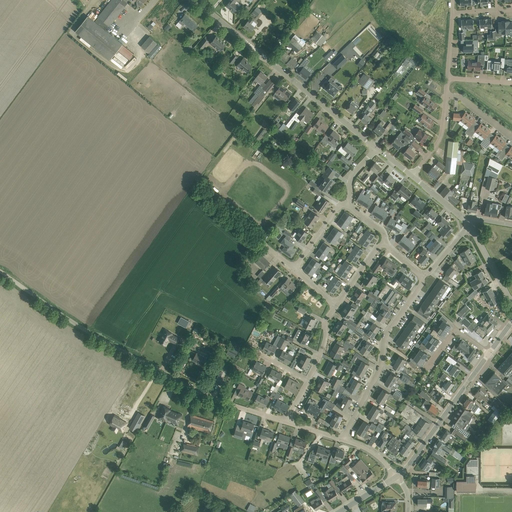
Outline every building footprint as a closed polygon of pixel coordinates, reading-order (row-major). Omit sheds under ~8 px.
[(88,16),(75,32),(110,60),(118,50),(122,45),(105,31),(108,27),(109,27),(125,7),(128,3),(124,0),(111,0),(97,18),(98,18),(95,21),(88,16)] [(230,0),(231,0),(226,6),(230,9),(230,8),(232,9),(231,10),(235,12),(239,7),(235,3),(237,0),(230,0)] [(178,22),(183,25),(188,29),(190,28),(193,31),(198,25),(185,14),(181,20),(178,22)] [(251,32),(257,24),(250,18),(244,26),(251,32)] [(480,28),(484,28),(484,29),(492,28),(492,19),(487,19),(487,18),(484,19),(479,19),(480,28)] [(461,20),(462,28),(474,28),(473,19),(461,20)] [(498,30),(495,31),(495,32),(495,36),(500,36),(501,34),(504,34),(506,34),(505,33),(505,21),(501,21),(501,22),(498,22),(498,30)] [(370,25),(352,42),(364,55),(382,37),(370,25)] [(311,39),(321,46),(327,38),(318,30),(311,39)] [(298,38),(300,37),(296,34),(292,38),(287,44),(298,52),(305,44),(298,38)] [(140,45),(148,52),(157,43),(149,36),(140,45)] [(210,43),(220,51),(226,44),(216,36),(210,43)] [(199,45),(203,49),(209,41),(205,38),(199,45)] [(467,44),(463,44),(463,48),(462,48),(462,52),(473,52),(473,44),(478,44),(478,40),(467,40),(467,44)] [(286,64),(293,69),(298,62),(283,51),(278,58),(286,64)] [(228,61),(232,64),(238,57),(234,54),(228,61)] [(333,64),(337,69),(347,59),(343,55),(333,64)] [(480,70),(481,64),(484,65),(485,60),(485,58),(481,57),(480,62),(473,62),(473,61),(468,61),(467,69),(472,69),(472,70),(476,70),(480,70)] [(237,65),(244,70),(247,72),(252,66),(246,61),(247,60),(243,58),(237,65)] [(495,72),(501,72),(501,68),(502,68),(504,68),(504,63),(505,59),(505,58),(504,58),(501,58),(501,62),(493,61),(493,60),(488,60),(487,60),(487,70),(493,70),(493,71),(495,71),(495,72)] [(307,60),(300,69),(302,72),(300,74),(308,80),(313,73),(306,68),(311,63),(307,60)] [(256,77),(253,82),(255,84),(257,82),(261,84),(263,82),(267,77),(261,72),(256,77)] [(358,82),(368,89),(374,81),(364,73),(358,82)] [(325,88),(328,91),(330,93),(331,93),(334,95),(335,95),(337,92),(339,89),(340,90),(341,90),(342,89),(343,88),(343,87),(342,86),(341,85),(339,85),(338,86),(337,88),(332,84),(335,80),(331,77),(327,82),(329,83),(325,88)] [(266,84),(263,88),(264,89),(267,92),(268,92),(272,87),(267,83),(266,84)] [(276,93),(274,95),(275,96),(276,97),(277,97),(278,96),(281,98),(280,100),(284,103),(291,93),(281,85),(275,92),(276,92),(276,93)] [(259,86),(254,92),(255,94),(257,95),(262,89),(259,86)] [(428,108),(428,109),(431,111),(432,111),(433,110),(434,111),(436,108),(435,107),(437,105),(424,95),(426,92),(420,88),(416,93),(423,98),(420,103),(428,108)] [(259,96),(252,104),(256,108),(264,97),(264,96),(261,94),(259,96)] [(290,100),(282,110),(285,112),(289,107),(294,111),(301,102),(296,98),(293,102),(290,100)] [(373,100),(369,106),(373,109),(377,104),(373,100)] [(346,108),(353,113),(359,105),(352,101),(346,108)] [(422,118),(419,121),(430,129),(434,124),(432,122),(433,120),(423,113),(422,112),(424,110),(415,104),(412,109),(420,114),(422,115),(421,117),(422,118)] [(308,110),(306,108),(300,115),(298,117),(303,121),(304,120),(307,122),(313,115),(308,111),(308,110)] [(369,116),(371,112),(368,110),(361,119),(367,124),(372,118),(369,116)] [(460,120),(464,123),(470,115),(466,112),(464,114),(454,113),(453,120),(460,120)] [(465,133),(468,135),(477,123),(474,121),(475,119),(470,115),(464,123),(469,127),(468,128),(465,133)] [(286,125),(289,127),(294,119),(292,118),(286,125)] [(293,130),(298,122),(294,119),(289,127),(293,130)] [(323,123),(323,122),(319,119),(314,126),(323,133),(328,127),(323,123)] [(386,127),(386,128),(385,129),(382,126),(384,123),(381,121),(379,124),(374,129),(381,134),(383,132),(386,134),(393,124),(390,122),(386,127)] [(475,132),(480,135),(486,127),(481,123),(480,125),(477,123),(468,135),(471,137),(474,133),(475,132)] [(305,131),(309,133),(314,127),(309,124),(305,131)] [(271,133),(279,139),(284,132),(276,126),(271,133)] [(480,135),(478,137),(483,141),(480,144),(483,146),(492,134),(489,132),(491,130),(486,127),(480,135)] [(402,132),(406,135),(409,137),(412,133),(405,128),(402,132)] [(258,138),(261,140),(266,130),(263,129),(258,138)] [(416,138),(423,143),(425,141),(427,139),(426,139),(429,135),(422,130),(421,131),(419,129),(415,136),(414,136),(416,138)] [(335,132),(334,131),(333,130),(329,136),(326,133),(327,133),(321,141),(326,145),(328,143),(331,145),(333,143),(340,135),(335,132)] [(491,143),(495,147),(501,138),(496,135),(495,136),(492,134),(483,146),(487,149),(490,144),(491,143)] [(411,139),(409,137),(406,135),(404,138),(399,135),(396,138),(392,143),(398,149),(403,143),(401,141),(403,139),(408,143),(411,139)] [(496,156),(499,158),(508,146),(505,143),(506,142),(501,138),(495,147),(500,150),(499,151),(496,156)] [(411,144),(404,153),(411,159),(415,153),(411,149),(414,146),(417,149),(420,146),(414,141),(411,144)] [(448,141),(447,156),(457,158),(458,150),(459,142),(448,141)] [(347,143),(343,149),(345,150),(342,153),(345,155),(345,156),(348,158),(351,155),(353,156),(358,150),(353,146),(352,147),(347,143)] [(506,155),(510,158),(511,155),(511,146),(511,148),(508,146),(499,158),(500,159),(502,160),(505,155),(506,155)] [(330,160),(335,153),(333,152),(328,158),(325,162),(327,164),(330,160)] [(340,159),(347,164),(349,161),(342,156),(340,159)] [(447,156),(445,172),(455,174),(456,164),(457,160),(457,158),(447,156)] [(490,158),(487,166),(492,169),(491,170),(498,174),(503,165),(490,158)] [(433,167),(428,173),(435,178),(440,172),(442,169),(445,166),(438,161),(433,167)] [(463,165),(461,173),(472,175),(474,164),(468,163),(468,162),(465,161),(463,161),(463,162),(463,165)] [(369,171),(372,174),(375,171),(377,173),(381,168),(375,163),(371,168),(369,171)] [(323,176),(326,178),(322,183),(323,183),(321,187),(324,189),(328,192),(335,182),(331,179),(336,172),(332,169),(329,167),(323,176)] [(371,179),(375,182),(380,176),(376,173),(371,179)] [(378,179),(383,183),(385,181),(390,186),(396,179),(390,174),(387,178),(382,174),(383,173),(382,173),(378,179)] [(488,176),(485,188),(493,190),(494,186),(496,187),(498,182),(495,181),(496,178),(488,176)] [(406,188),(403,185),(398,191),(403,196),(402,197),(402,198),(405,200),(406,200),(407,199),(412,193),(408,189),(407,190),(406,188)] [(446,186),(440,193),(454,205),(459,200),(456,198),(458,196),(454,192),(457,189),(457,188),(455,187),(452,190),(446,186)] [(469,211),(475,212),(478,202),(473,202),(475,196),(475,191),(470,190),(467,205),(471,205),(469,211)] [(390,196),(395,200),(398,195),(393,192),(390,196)] [(359,202),(362,204),(369,194),(367,193),(365,196),(361,193),(356,201),(359,202)] [(369,194),(362,204),(365,206),(368,208),(373,201),(369,198),(371,195),(369,194)] [(421,201),(420,200),(420,199),(416,196),(411,202),(420,209),(425,203),(422,200),(421,201)] [(315,207),(323,212),(326,207),(325,207),(326,206),(327,206),(330,202),(322,197),(315,207)] [(296,203),(303,208),(305,204),(298,200),(296,203)] [(493,203),(492,203),(488,203),(487,209),(485,208),(484,214),(485,214),(496,216),(497,210),(501,208),(502,204),(493,203)] [(374,215),(377,216),(384,206),(382,205),(380,208),(376,205),(371,213),(374,215)] [(384,206),(377,216),(380,218),(380,219),(383,221),(388,213),(384,210),(386,207),(384,206)] [(427,209),(423,215),(428,219),(432,222),(434,219),(433,219),(438,213),(431,208),(429,211),(427,209)] [(412,214),(417,218),(420,213),(416,210),(412,214)] [(304,222),(312,227),(319,217),(311,211),(304,222)] [(345,212),(341,218),(352,225),(353,223),(352,222),(355,218),(345,212)] [(389,227),(392,229),(399,219),(397,217),(395,220),(391,218),(386,225),(389,227)] [(440,232),(446,237),(453,229),(448,225),(449,223),(441,217),(437,222),(440,225),(441,224),(444,227),(440,232)] [(352,225),(341,218),(337,223),(345,229),(345,228),(347,229),(350,226),(351,227),(352,225)] [(392,229),(392,230),(395,232),(395,231),(398,233),(399,232),(401,233),(408,225),(403,222),(402,225),(399,223),(401,220),(399,219),(392,229)] [(274,227),(283,233),(290,238),(292,235),(285,230),(285,229),(276,223),(274,227)] [(335,227),(330,233),(341,240),(342,238),(339,236),(342,232),(335,227)] [(305,237),(308,233),(301,228),(295,237),(302,242),(304,239),(305,237)] [(361,232),(360,234),(370,241),(372,238),(374,235),(367,230),(364,234),(361,232)] [(428,249),(433,253),(441,243),(437,240),(439,238),(430,230),(430,231),(426,235),(430,238),(430,239),(434,242),(428,249)] [(341,240),(330,233),(326,239),(334,244),(337,240),(340,242),(341,240)] [(360,234),(359,236),(362,238),(359,241),(359,242),(366,247),(368,244),(370,241),(360,234)] [(286,235),(281,243),(285,246),(282,250),(291,257),(296,250),(292,248),(294,245),(289,241),(290,238),(286,235)] [(401,245),(404,247),(412,238),(410,236),(408,239),(404,236),(398,242),(401,245)] [(412,238),(404,247),(407,249),(406,249),(409,252),(415,245),(411,242),(413,239),(412,238)] [(320,248),(330,256),(333,252),(330,249),(331,248),(324,243),(322,245),(322,246),(320,248)] [(350,248),(349,249),(359,256),(361,253),(362,254),(364,251),(356,245),(356,246),(353,249),(351,248),(350,248)] [(422,256),(419,260),(421,262),(421,263),(424,266),(427,262),(426,261),(429,258),(425,254),(428,251),(423,247),(418,253),(422,256)] [(330,256),(320,248),(319,249),(320,249),(318,252),(316,254),(323,259),(326,255),(329,258),(330,256)] [(461,253),(467,264),(475,260),(473,255),(472,255),(468,249),(469,249),(469,248),(461,253)] [(351,253),(348,257),(355,262),(357,259),(359,256),(349,249),(348,251),(351,253)] [(256,262),(264,269),(270,263),(266,259),(265,259),(265,258),(261,255),(256,262)] [(309,264),(320,272),(321,270),(317,267),(320,263),(313,258),(311,261),(309,264)] [(454,261),(459,267),(463,264),(458,258),(454,261)] [(387,259),(382,266),(391,273),(389,274),(392,277),(397,269),(395,268),(396,267),(390,262),(390,261),(387,259)] [(338,261),(336,263),(339,265),(338,265),(348,272),(350,269),(351,269),(353,266),(345,261),(342,265),(340,263),(340,262),(338,261)] [(372,270),(376,273),(381,265),(378,262),(372,270)] [(320,272),(309,264),(308,265),(309,265),(307,268),(307,267),(305,270),(312,275),(315,271),(318,274),(320,272)] [(340,268),(337,273),(345,278),(347,275),(346,275),(348,272),(338,265),(337,267),(340,268)] [(451,266),(446,272),(452,277),(454,273),(457,275),(459,273),(451,266)] [(264,279),(271,284),(281,272),(275,267),(264,279)] [(475,289),(488,282),(482,271),(475,275),(476,278),(470,281),(475,289)] [(363,282),(370,287),(373,282),(374,282),(377,278),(369,272),(367,276),(366,278),(366,277),(363,282)] [(404,286),(408,289),(411,285),(410,284),(413,281),(412,281),(407,278),(407,277),(403,274),(398,280),(404,285),(404,286)] [(328,278),(327,280),(338,287),(340,284),(342,282),(335,276),(332,280),(328,278)] [(450,278),(448,281),(456,286),(458,284),(450,278)] [(287,279),(282,285),(283,285),(287,289),(285,292),(285,293),(288,296),(297,286),(291,281),(291,282),(287,279)] [(439,279),(436,285),(445,291),(449,286),(439,279)] [(327,280),(326,282),(329,284),(326,288),(334,293),(336,290),(337,288),(338,288),(338,287),(327,280)] [(378,296),(393,306),(401,294),(386,284),(378,296)] [(436,285),(432,290),(441,297),(445,291),(436,285)] [(277,286),(270,295),(272,297),(279,290),(280,289),(280,288),(277,286)] [(491,287),(483,292),(491,306),(499,301),(491,287)] [(352,298),(359,303),(365,293),(358,288),(352,298)] [(475,289),(467,296),(471,299),(478,292),(475,289)] [(432,290),(428,295),(437,302),(441,297),(432,290)] [(370,292),(367,295),(374,300),(376,296),(370,292)] [(428,295),(424,301),(434,307),(437,302),(428,295)] [(424,301),(421,306),(430,313),(434,307),(424,301)] [(377,310),(387,317),(390,312),(389,311),(391,309),(390,308),(389,307),(387,306),(383,303),(377,310)] [(345,320),(351,324),(355,327),(357,325),(349,319),(355,309),(348,304),(345,308),(344,310),(343,310),(341,313),(347,318),(345,320)] [(471,323),(464,316),(471,309),(466,304),(458,314),(462,317),(458,322),(462,325),(463,324),(467,327),(472,332),(474,329),(483,338),(497,322),(488,313),(478,324),(473,320),(471,323)] [(421,306),(417,312),(426,318),(430,313),(421,306)] [(377,317),(384,322),(387,317),(377,310),(376,312),(379,315),(377,317)] [(306,319),(303,325),(311,329),(313,325),(312,325),(313,324),(315,320),(306,315),(305,319),(306,319)] [(410,321),(420,327),(424,322),(414,315),(410,321)] [(442,315),(439,319),(442,321),(439,325),(447,331),(450,326),(446,323),(448,320),(442,315)] [(333,330),(340,335),(347,325),(340,320),(333,330)] [(360,321),(357,325),(355,327),(355,328),(364,335),(366,332),(359,327),(361,324),(362,322),(360,321)] [(410,321),(407,326),(416,333),(420,327),(410,321)] [(367,323),(366,325),(376,332),(380,327),(373,322),(371,325),(367,323)] [(369,329),(366,333),(373,337),(376,332),(366,325),(365,326),(369,329)] [(435,328),(432,331),(437,335),(439,332),(443,335),(447,331),(439,325),(437,329),(435,328)] [(407,326),(403,332),(412,338),(416,333),(407,326)] [(363,338),(360,343),(370,350),(373,345),(367,341),(368,338),(364,335),(355,328),(353,331),(354,332),(363,338)] [(166,329),(159,341),(166,345),(169,340),(178,345),(181,339),(172,334),(173,333),(166,329)] [(308,338),(307,337),(308,335),(309,335),(302,331),(298,340),(305,343),(308,338)] [(432,335),(428,340),(436,345),(439,340),(435,338),(437,335),(432,331),(430,334),(432,335)] [(403,332),(399,337),(408,344),(412,338),(403,332)] [(277,344),(276,346),(277,346),(280,348),(285,339),(285,338),(281,337),(277,344)] [(399,337),(395,343),(405,349),(408,344),(399,337)] [(285,338),(285,339),(280,348),(284,350),(289,341),(289,340),(286,339),(287,339),(285,338)] [(422,342),(420,345),(425,348),(426,349),(428,347),(432,350),(436,345),(428,340),(425,344),(422,342)] [(466,343),(462,340),(458,345),(456,343),(452,348),(455,351),(457,348),(461,351),(466,343)] [(262,344),(261,347),(261,348),(263,349),(272,355),(277,347),(273,345),(267,342),(265,345),(263,344),(262,344)] [(349,347),(344,344),(342,347),(336,343),(334,348),(331,354),(330,354),(338,358),(342,349),(347,351),(349,347)] [(360,343),(356,348),(366,355),(370,350),(360,343)] [(470,346),(466,343),(461,351),(465,354),(471,346),(470,346)] [(421,350),(417,354),(425,360),(428,355),(423,351),(425,348),(420,345),(419,348),(421,350)] [(476,350),(471,346),(465,354),(469,357),(468,360),(471,362),(475,356),(472,354),(476,350)] [(283,351),(279,358),(289,363),(293,356),(294,353),(293,352),(291,351),(290,351),(288,353),(283,351)] [(356,352),(354,355),(356,356),(362,361),(364,357),(356,352)] [(203,364),(203,365),(207,358),(197,353),(193,360),(198,362),(203,364)] [(298,365),(296,368),(301,370),(302,370),(303,368),(305,369),(308,364),(307,363),(308,362),(309,362),(311,358),(304,354),(298,365)] [(412,355),(410,359),(411,360),(414,363),(416,361),(421,365),(425,360),(417,354),(415,357),(412,355)] [(399,355),(396,361),(405,366),(408,361),(406,360),(399,355)] [(451,363),(449,366),(446,369),(455,376),(460,369),(454,365),(457,362),(451,357),(448,361),(451,363)] [(408,363),(414,368),(417,365),(411,360),(408,363)] [(362,361),(359,366),(366,370),(369,364),(362,361)] [(405,366),(396,361),(393,367),(399,371),(399,370),(404,373),(406,374),(407,372),(404,370),(406,367),(405,366)] [(511,370),(511,367),(505,361),(498,368),(507,376),(511,370)] [(252,369),(252,370),(259,373),(259,372),(263,374),(265,370),(264,370),(266,366),(260,363),(259,364),(256,362),(255,363),(253,366),(254,366),(252,369)] [(324,372),(331,375),(336,368),(340,370),(343,365),(337,362),(335,365),(330,362),(328,365),(328,366),(325,372),(324,371),(324,372)] [(363,376),(366,370),(359,366),(357,365),(355,368),(355,369),(353,374),(359,377),(361,375),(363,376)] [(214,372),(211,379),(214,381),(214,382),(216,383),(216,382),(219,384),(223,378),(220,377),(223,372),(217,369),(215,373),(214,372)] [(276,372),(277,371),(272,369),(268,377),(278,382),(282,374),(278,372),(278,373),(276,372)] [(488,374),(488,376),(485,380),(486,381),(485,383),(498,394),(508,384),(503,380),(500,377),(501,377),(499,375),(495,372),(494,372),(492,370),(488,374)] [(400,377),(391,372),(388,378),(394,382),(396,379),(398,380),(400,377)] [(404,373),(402,376),(409,380),(412,382),(413,382),(414,379),(411,377),(406,374),(404,373)] [(361,379),(359,377),(353,374),(351,378),(354,379),(352,384),(358,388),(362,382),(360,381),(361,379)] [(443,374),(440,378),(445,382),(446,383),(444,387),(447,389),(449,390),(454,383),(449,380),(448,381),(445,378),(447,376),(443,374)] [(409,380),(402,376),(400,379),(410,385),(412,382),(409,380)] [(293,382),(293,380),(289,378),(285,387),(288,389),(289,388),(295,391),(298,387),(299,387),(299,386),(299,385),(293,382)] [(316,388),(315,388),(322,391),(326,385),(328,386),(330,383),(321,378),(318,382),(319,383),(316,388)] [(388,378),(384,383),(395,390),(396,389),(399,385),(394,382),(388,378)] [(346,389),(355,394),(358,388),(352,384),(348,382),(346,385),(348,386),(346,389)] [(238,394),(248,400),(248,401),(253,392),(245,388),(245,387),(239,383),(236,389),(240,391),(238,394)] [(487,392),(481,387),(474,394),(480,399),(482,398),(485,401),(488,398),(484,395),(487,392)] [(383,389),(379,394),(386,399),(388,400),(392,394),(390,393),(383,389)] [(436,398),(441,401),(445,396),(440,393),(438,391),(436,394),(438,395),(436,398)] [(343,394),(340,400),(342,401),(349,405),(352,399),(343,394)] [(386,399),(379,394),(376,400),(383,404),(386,399)] [(261,404),(261,405),(265,407),(270,398),(266,396),(265,399),(258,395),(255,401),(260,404),(260,403),(261,404)] [(324,401),(321,407),(324,409),(330,399),(324,396),(322,400),(324,401)] [(463,404),(477,414),(481,409),(473,403),(474,401),(468,397),(463,404)] [(309,406),(307,410),(311,413),(311,412),(313,413),(313,414),(317,416),(319,412),(321,409),(317,407),(318,405),(315,403),(316,402),(312,400),(310,398),(307,404),(309,406)] [(286,410),(288,405),(278,399),(274,407),(278,409),(279,408),(280,409),(285,412),(285,411),(286,411),(286,410)] [(427,410),(435,415),(439,409),(435,407),(436,406),(432,404),(425,400),(423,404),(429,408),(427,410)] [(349,405),(342,401),(341,404),(337,402),(336,405),(346,411),(349,405)] [(403,425),(405,426),(410,430),(421,438),(432,422),(407,404),(400,413),(406,418),(406,419),(412,424),(410,426),(401,420),(399,422),(403,425)] [(374,405),(370,410),(377,415),(379,412),(382,414),(384,411),(380,409),(374,405)] [(171,409),(163,406),(161,411),(158,417),(167,421),(168,418),(171,411),(170,410),(171,409)] [(451,421),(454,422),(451,426),(468,437),(470,433),(463,428),(473,414),(462,406),(451,421)] [(487,420),(493,424),(502,413),(496,409),(487,420)] [(377,415),(370,410),(367,416),(373,420),(377,422),(378,420),(375,418),(377,415)] [(171,411),(168,418),(172,420),(171,422),(178,424),(182,415),(178,413),(178,414),(171,411)] [(331,417),(340,422),(343,416),(334,411),(331,417)] [(144,418),(138,414),(132,424),(138,428),(144,418)] [(110,424),(114,426),(114,425),(119,428),(119,429),(122,430),(126,423),(121,420),(122,418),(115,415),(110,424)] [(188,426),(202,431),(210,433),(213,421),(191,415),(188,426)] [(330,424),(337,427),(340,422),(333,418),(330,424)] [(242,426),(241,429),(244,430),(251,432),(254,425),(244,421),(242,426)] [(364,421),(360,426),(367,430),(369,427),(372,430),(374,427),(370,425),(364,421)] [(367,430),(360,426),(357,432),(363,436),(367,438),(369,436),(365,433),(367,430)] [(411,431),(404,426),(401,430),(408,435),(411,431)] [(260,437),(271,441),(274,433),(269,431),(269,430),(263,428),(260,437)] [(449,437),(452,433),(450,432),(446,429),(440,437),(446,441),(447,440),(450,443),(453,439),(449,437)] [(455,429),(452,433),(464,441),(467,438),(455,429)] [(236,430),(234,436),(241,438),(243,433),(236,430)] [(385,437),(388,433),(383,430),(379,435),(382,437),(378,444),(377,444),(378,445),(378,446),(379,447),(380,447),(381,447),(382,447),(383,447),(388,439),(385,437)] [(280,434),(277,441),(281,442),(280,446),(280,447),(286,449),(287,448),(287,446),(290,437),(280,434)] [(393,436),(388,443),(389,442),(392,445),(393,444),(394,445),(390,451),(396,455),(400,451),(406,456),(411,449),(404,444),(393,436)] [(402,440),(401,440),(404,443),(404,444),(411,449),(416,442),(409,437),(407,440),(403,437),(402,439),(402,440)] [(299,452),(303,453),(306,442),(299,440),(299,439),(296,438),(294,446),(300,448),(299,452)] [(438,439),(432,448),(439,453),(443,448),(448,453),(453,447),(449,444),(447,446),(445,444),(446,444),(438,439)] [(181,445),(180,451),(197,455),(199,447),(187,443),(187,444),(183,443),(183,445),(181,445)] [(323,447),(319,446),(316,454),(327,458),(330,450),(322,448),(323,447)] [(329,461),(335,463),(337,458),(342,460),(344,452),(337,450),(335,455),(332,454),(329,461)] [(433,451),(431,455),(444,464),(446,460),(433,451)] [(310,454),(307,461),(314,463),(316,456),(310,454)] [(425,458),(420,466),(428,471),(432,466),(433,467),(435,464),(432,461),(433,459),(430,456),(427,460),(425,458)] [(347,470),(351,467),(348,465),(352,462),(349,458),(342,464),(347,470)] [(362,479),(365,483),(374,475),(370,470),(361,459),(357,462),(352,467),(361,478),(362,479)] [(456,485),(456,488),(462,488),(462,491),(476,491),(476,488),(476,479),(478,479),(478,459),(470,459),(466,464),(466,481),(456,481),(456,485)] [(342,479),(338,482),(340,485),(344,492),(354,485),(350,478),(349,479),(347,476),(342,479)] [(314,483),(310,477),(305,480),(309,486),(314,483)] [(431,490),(436,491),(436,487),(439,487),(440,478),(432,478),(431,490)] [(328,482),(332,486),(333,489),(337,486),(332,479),(328,482)] [(418,486),(422,487),(422,488),(426,489),(426,487),(429,487),(430,481),(427,481),(427,480),(418,479),(418,486)] [(315,485),(312,488),(319,497),(320,497),(323,495),(318,489),(316,486),(315,485)] [(332,486),(323,492),(326,495),(330,501),(331,501),(331,502),(334,500),(333,499),(339,496),(335,490),(334,490),(333,489),(332,486)] [(289,495),(298,506),(305,501),(296,490),(289,495)] [(314,498),(310,501),(312,504),(316,510),(324,505),(321,499),(316,502),(314,498)] [(418,499),(418,505),(427,505),(426,508),(430,508),(430,503),(433,503),(433,499),(427,499),(418,499)] [(386,511),(394,511),(395,510),(396,510),(396,502),(390,502),(390,503),(387,503),(387,502),(382,502),(382,509),(387,509),(386,511)]
